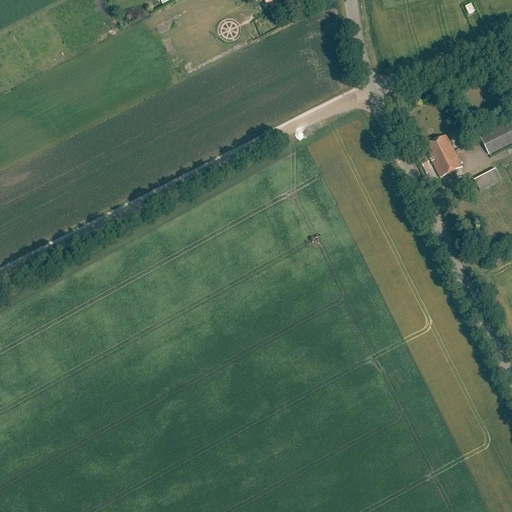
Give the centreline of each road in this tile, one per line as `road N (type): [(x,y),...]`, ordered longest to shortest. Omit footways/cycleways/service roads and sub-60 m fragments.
road 1 (track): [(371,88),(0,276)]
road 2 (tertiary): [(511,376),(371,88)]
road 3 (unclassified): [(371,88),(511,29)]
